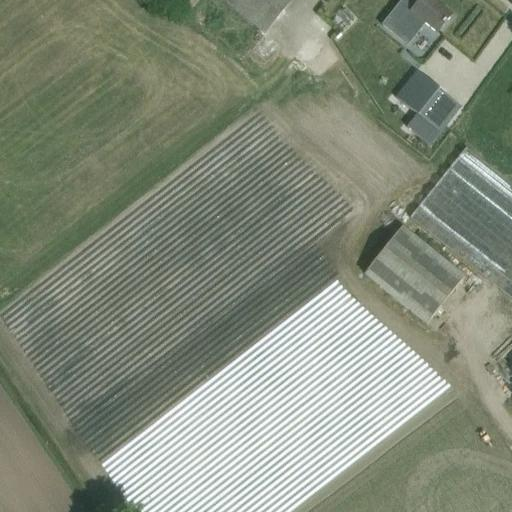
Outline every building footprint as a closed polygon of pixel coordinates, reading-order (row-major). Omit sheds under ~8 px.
[(198,2),(196,0),(188,0),(183,7),(189,12),(198,2)] [(222,0),(265,34),(292,0),(222,0)] [(404,41),(414,29),(412,28),(419,19),(436,33),(451,16),(430,0),(420,0),(395,34),(404,41)] [(399,101),(383,120),(424,152),(459,108),(416,74),(396,99),(399,101)] [(511,186),(465,150),(410,219),(511,300),(511,186)] [(402,228),(363,276),(427,326),(464,278),(402,228)]
